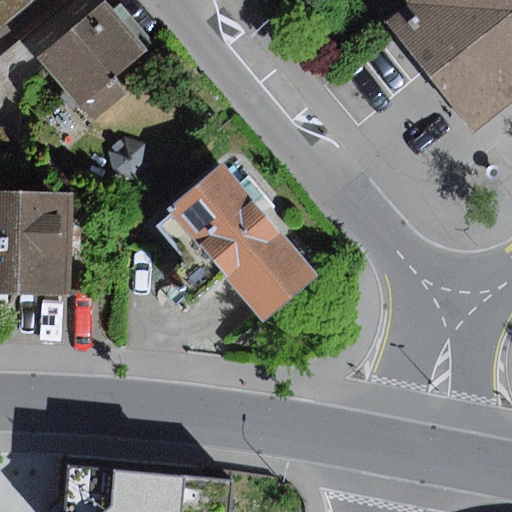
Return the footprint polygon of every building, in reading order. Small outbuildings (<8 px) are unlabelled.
[(0,0),(0,31),(38,0),(0,0)] [(113,0),(112,0),(42,59),(95,121),(126,95),(117,84),(157,50),(113,0)] [(390,23),(476,134),(511,106),(511,0),(409,0),(414,5),(390,23)] [(121,140),(108,151),(111,173),(132,180),(149,166),(145,145),(121,140)] [(324,279),(228,169),(162,227),(189,258),(168,276),(194,305),(225,278),(268,328),(324,279)] [(68,195),(0,194),(0,293),(65,294),(66,253),(79,253),(80,223),(67,223),(68,195)] [(230,511),(233,482),(71,467),(66,511),(230,511)]
